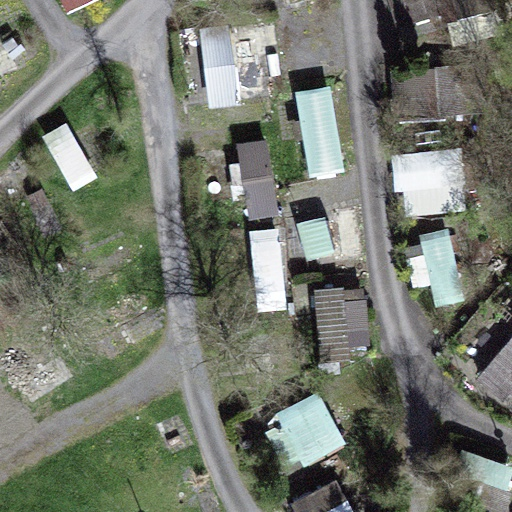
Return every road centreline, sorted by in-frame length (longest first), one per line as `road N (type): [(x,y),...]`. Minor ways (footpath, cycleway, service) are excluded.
road 1 (track): [(511,447),(417,391),(377,278),(347,0)]
road 2 (track): [(141,14),(180,337),(237,511)]
road 3 (track): [(0,467),(131,388),(188,364)]
